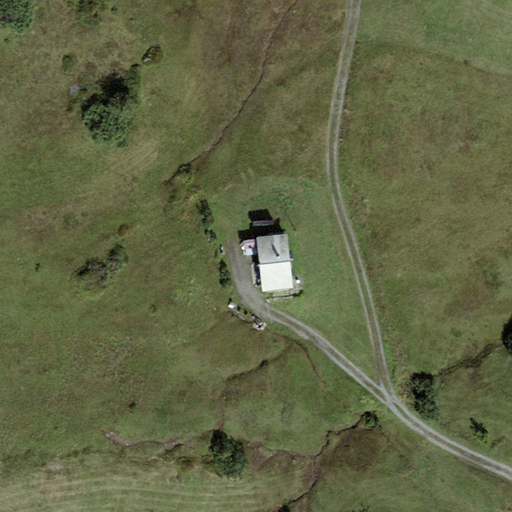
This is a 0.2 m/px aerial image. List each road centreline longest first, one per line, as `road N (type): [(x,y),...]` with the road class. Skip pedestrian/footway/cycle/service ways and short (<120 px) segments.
road 1 (track): [(511,474),(445,444),(397,405),(331,162),(359,0)]
road 2 (track): [(397,405),(316,342),(251,306),(236,257)]
